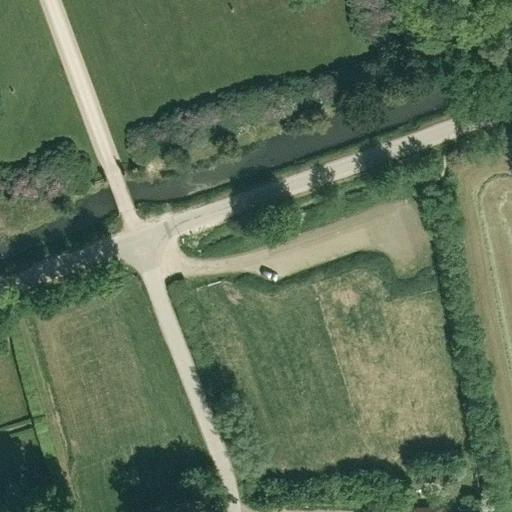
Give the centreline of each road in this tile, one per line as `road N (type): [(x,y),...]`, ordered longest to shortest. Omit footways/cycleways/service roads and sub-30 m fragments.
road 1 (unclassified): [(137,239),(511,105)]
road 2 (unclassified): [(232,511),(137,239)]
road 3 (unclassified): [(0,287),(137,239)]
